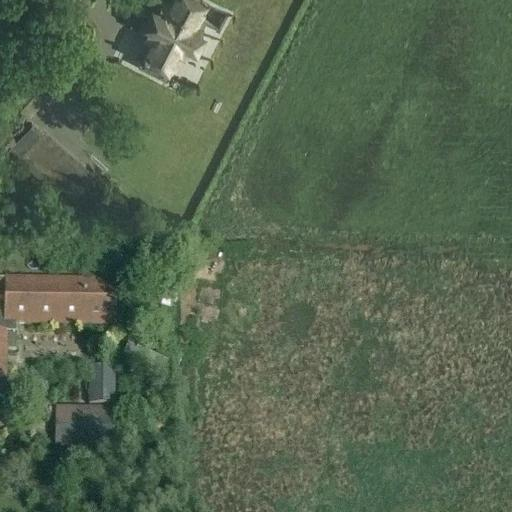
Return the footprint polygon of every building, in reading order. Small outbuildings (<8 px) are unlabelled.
[(152,5),(141,27),(149,30),(146,38),(151,40),(143,55),(147,57),(143,66),(163,76),(175,53),(185,58),(190,48),(195,50),(203,34),(198,32),(203,22),(198,20),(207,2),(201,0),(171,0),(169,5),(164,2),(160,9),(152,5)] [(29,118),(54,90),(33,70),(7,98),(29,118)] [(55,130),(74,112),(58,94),(47,105),(54,112),(46,120),(55,130)] [(92,181),(29,126),(6,151),(69,207),(92,181)] [(93,207),(104,223),(129,206),(117,190),(93,207)] [(0,398),(6,399),(7,350),(16,350),(16,327),(116,328),(115,280),(4,279),(4,280),(0,280),(0,398)] [(88,406),(114,407),(115,368),(88,368),(88,406)] [(112,451),(113,410),(55,409),(54,450),(112,451)]
